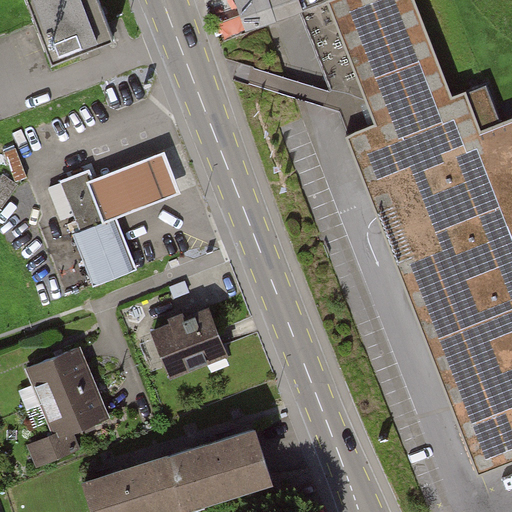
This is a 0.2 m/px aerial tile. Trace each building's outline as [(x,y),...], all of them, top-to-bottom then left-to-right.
[(114,36),(100,0),(25,0),(49,60),(114,36)] [(302,6),(299,0),(239,0),(248,25),(302,6)] [(511,464),(511,111),(469,127),(421,0),(327,0),(323,2),(367,120),(337,132),(378,219),(480,476),(511,464)] [(92,174),(86,176),(102,217),(115,212),(145,200),(180,186),(163,145),(128,159),(92,174)] [(92,174),(90,168),(47,185),(60,217),(72,213),(79,228),(72,230),(93,283),(136,266),(115,212),(102,217),(86,176),(92,174)] [(223,339),(209,303),(150,325),(169,373),(227,351),(223,339)] [(27,369),(41,403),(95,381),(85,359),(81,348),(27,369)] [(106,408),(95,381),(41,403),(54,436),(60,434),(61,437),(74,432),(110,420),(106,408)] [(249,417),(165,444),(185,505),(268,478),(249,417)] [(37,468),(81,451),(74,432),(61,437),(60,434),(54,436),(28,446),(37,468)] [(165,444),(82,470),(94,511),(161,511),(185,505),(165,444)]
